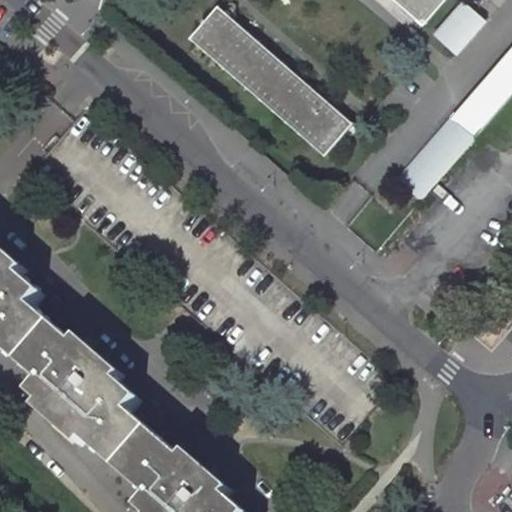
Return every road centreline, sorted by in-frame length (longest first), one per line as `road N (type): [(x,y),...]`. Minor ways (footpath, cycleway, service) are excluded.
road 1 (residential): [(508,413),(29,0)]
road 2 (unknown): [(311,243),(510,0)]
road 3 (unknown): [(214,407),(0,214)]
road 4 (unknown): [(83,167),(270,326)]
road 5 (unknown): [(511,132),(370,294)]
road 6 (unknown): [(0,200),(95,56)]
road 7 (unknown): [(0,419),(109,511)]
road 8 (unknown): [(295,511),(214,407)]
road 9 (unknown): [(270,326),(364,412)]
